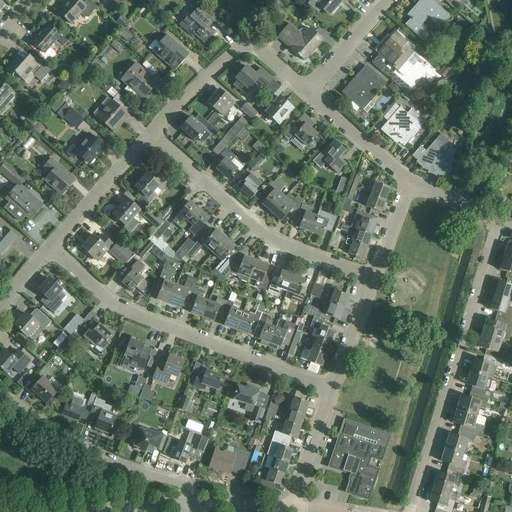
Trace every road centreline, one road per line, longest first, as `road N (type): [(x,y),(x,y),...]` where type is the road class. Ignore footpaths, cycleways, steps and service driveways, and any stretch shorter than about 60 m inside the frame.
road 1 (residential): [(329,388),(125,310),(49,246)]
road 2 (residential): [(408,511),(498,218)]
road 3 (residential): [(370,279),(264,235),(150,132)]
road 4 (residential): [(190,504),(186,484),(79,447),(15,404)]
road 5 (residential): [(150,132),(246,45),(306,90)]
road 6 (unclassified): [(33,511),(190,504)]
road 7 (residential): [(49,246),(150,132)]
road 8 (residential): [(306,90),(409,183)]
road 9 (residential): [(291,507),(329,388)]
road 10 (residential): [(386,0),(306,90)]
